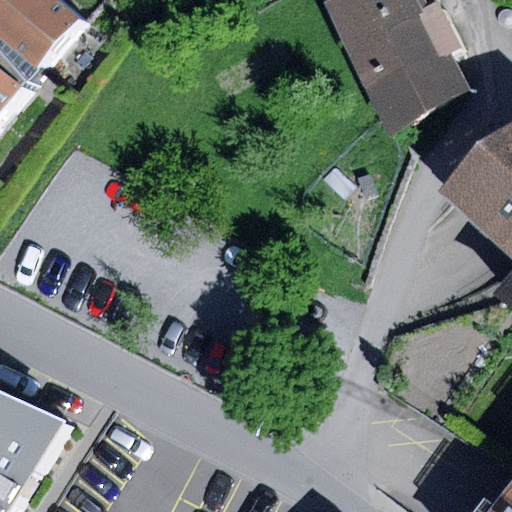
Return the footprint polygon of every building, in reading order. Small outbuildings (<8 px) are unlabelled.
[(0,0),(0,27),(15,41),(52,0),(0,0)] [(59,0),(52,0),(15,41),(47,71),(88,26),(59,0)] [(420,0),(333,0),(328,3),(394,129),(467,91),(449,56),(464,49),(439,3),(426,10),(420,0)] [(0,46),(0,137),(40,90),(0,46)] [(511,128),(481,145),(441,192),(511,257),(511,276),(497,298),(511,308),(511,128)] [(0,511),(11,511),(67,424),(0,392),(0,511)] [(511,511),(511,489),(494,511),(511,511)]
